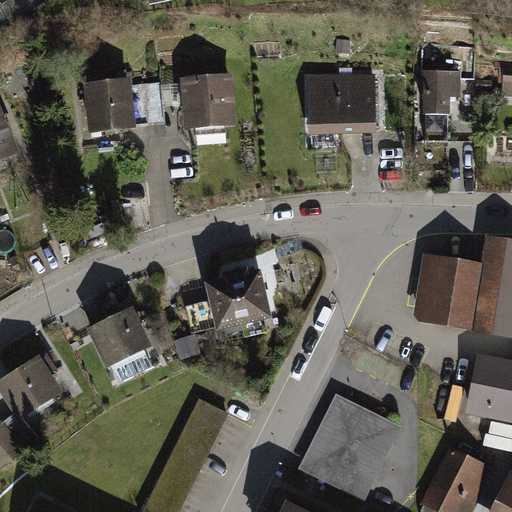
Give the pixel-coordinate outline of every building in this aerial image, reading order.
[(464,78),(425,79),(426,123),(455,123),(455,105),(465,105),(464,78)] [(378,79),(311,82),(313,141),(380,138),(378,79)] [(236,82),(185,87),(190,135),(241,130),(236,82)] [(162,86),(89,92),(92,139),(140,136),(139,127),(165,125),(162,86)] [(0,108),(0,173),(24,164),(0,108)] [(483,261),(424,252),(414,318),(511,332),(511,237),(488,234),(483,261)] [(259,268),(207,279),(216,325),(269,314),(259,268)] [(134,306),(90,325),(106,364),(151,345),(134,306)] [(92,339),(88,322),(69,326),(73,343),(92,339)] [(41,354),(0,377),(0,382),(20,416),(63,391),(41,354)] [(511,361),(478,355),(467,412),(511,420),(511,361)] [(336,395),(301,467),(365,498),(400,426),(336,395)] [(200,397),(142,511),(182,511),(232,413),(200,397)] [(0,420),(0,468),(1,469),(24,451),(0,420)] [(449,446),(421,500),(445,511),(473,511),(481,496),(477,494),(491,467),(449,446)] [(511,511),(511,471),(489,511),(511,511)] [(306,511),(285,501),(278,511),(306,511)]
